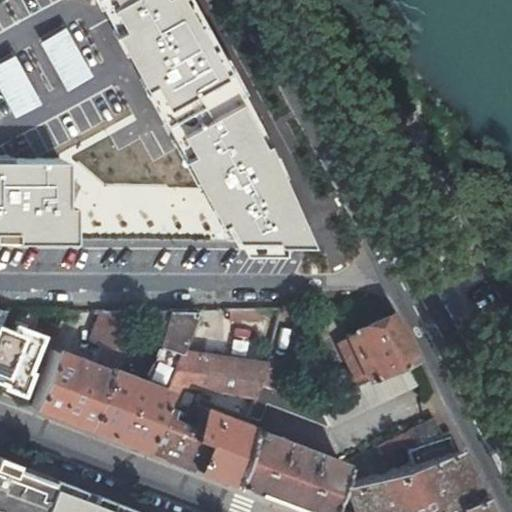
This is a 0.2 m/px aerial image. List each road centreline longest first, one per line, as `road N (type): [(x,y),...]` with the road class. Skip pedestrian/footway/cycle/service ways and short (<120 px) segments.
road 1 (residential): [(397,276),(0,288)]
road 2 (primary): [(249,0),(397,276)]
road 3 (primary): [(420,269),(272,0)]
road 4 (primary): [(397,276),(511,506)]
road 5 (residential): [(216,511),(0,427)]
road 6 (primary): [(511,448),(420,269)]
